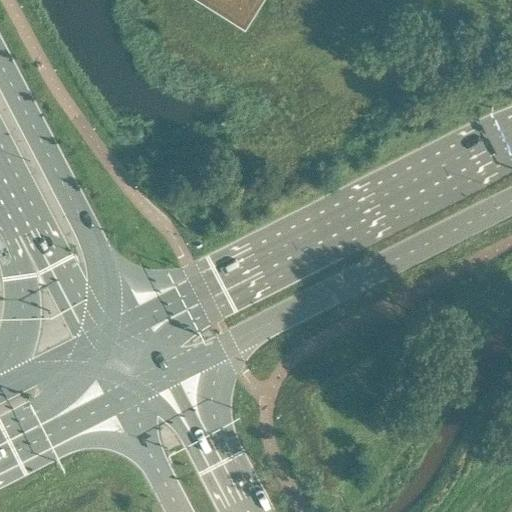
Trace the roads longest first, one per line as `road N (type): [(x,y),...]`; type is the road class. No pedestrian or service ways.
road 1 (primary): [(511,128),(133,320)]
road 2 (primary): [(167,375),(511,202)]
road 3 (secondary): [(133,320),(0,65)]
road 4 (secondary): [(0,194),(84,344)]
road 5 (primary): [(245,511),(167,375)]
road 6 (primary): [(0,458),(118,400)]
road 7 (primary): [(118,400),(178,511)]
